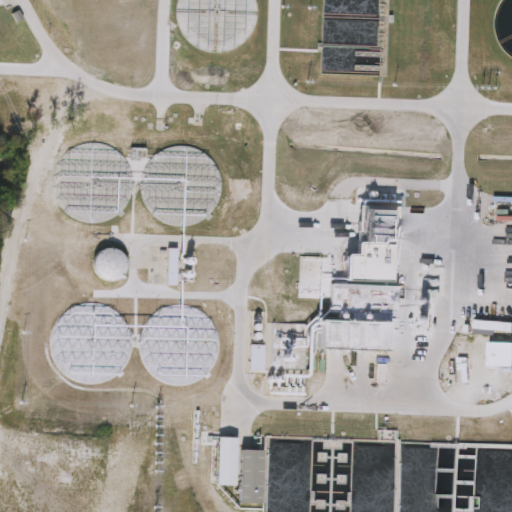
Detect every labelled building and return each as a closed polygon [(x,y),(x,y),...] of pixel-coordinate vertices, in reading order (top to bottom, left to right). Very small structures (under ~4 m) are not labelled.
[(183,0),(181,8),(187,14),(187,40),(198,51),(207,54),(227,54),(245,37),(244,0),(183,0)] [(125,259),(107,249),(92,274),(110,285),(125,259)] [(178,250),(178,287),(167,287),(167,250),(178,250)] [(163,318),(174,318),(174,306),(163,306),(163,318)] [(262,347),(262,372),(248,372),(248,347),(262,347)] [(259,505),(236,505),(237,451),(260,452),(259,505)]
